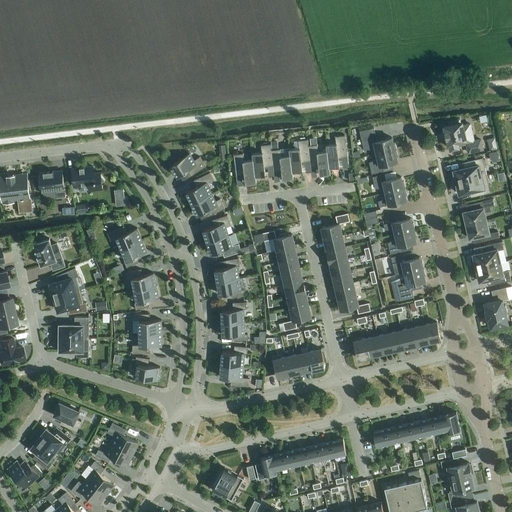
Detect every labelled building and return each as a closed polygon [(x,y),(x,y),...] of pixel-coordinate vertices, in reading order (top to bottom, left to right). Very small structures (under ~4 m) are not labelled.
[(486,114),(479,116),(480,123),(488,121),(486,114)] [(458,147),(457,142),(462,141),(466,143),(468,152),(483,149),(480,139),(474,141),(470,124),(462,126),(462,123),(444,127),(446,132),(445,132),(446,139),(447,138),(448,144),(449,144),(451,149),(458,147)] [(373,149),(374,154),(396,149),(395,142),(393,143),(392,137),(377,141),(374,127),(359,131),(364,150),(373,149)] [(326,145),(327,151),(329,167),(330,167),(339,166),(338,158),(347,157),(345,135),(335,136),(336,144),(326,145)] [(496,144),(495,137),(487,139),(489,146),(496,144)] [(289,149),(290,155),(292,172),(293,171),(302,170),(301,162),(309,161),(310,161),(308,145),(308,139),(298,141),(299,148),(289,149)] [(252,154),(253,160),(255,176),(256,176),(265,175),(264,166),(272,166),(273,165),(271,150),(271,144),(261,145),(262,152),(252,154)] [(311,145),(308,145),(310,161),(309,161),(310,167),(319,166),(320,174),(330,173),(330,167),(329,167),(327,151),(318,152),(317,144),(311,145)] [(227,158),(225,145),(219,146),(221,162),(227,158)] [(280,149),(271,150),(273,165),(272,166),(273,172),(282,170),(283,179),(293,177),(293,171),(292,172),(290,155),(281,156),(280,149)] [(396,149),(374,154),(376,159),(369,162),(372,174),(384,171),(383,165),(397,162),(396,156),(398,156),(396,149)] [(171,165),(178,176),(188,170),(191,176),(206,166),(200,156),(194,160),(189,153),(171,165)] [(253,160),(244,161),(243,153),(234,154),(236,176),(245,175),(246,183),(256,182),(256,176),(255,176),(253,160)] [(452,177),(453,183),(486,175),(482,157),(466,161),(468,167),(453,170),(455,176),(452,177)] [(93,167),(72,169),(74,187),(89,185),(89,190),(102,189),(101,183),(105,181),(100,175),(100,173),(94,174),(93,167)] [(62,170),(38,173),(40,191),(49,190),(49,192),(57,191),(57,197),(65,196),(62,170)] [(186,191),(192,203),(212,193),(207,183),(214,180),(210,172),(194,180),(197,186),(186,191)] [(9,176),(0,177),(0,180),(2,193),(3,200),(4,200),(4,203),(13,202),(13,199),(24,198),(26,212),(33,211),(31,198),(29,198),(27,174),(13,176),(9,177),(9,176)] [(382,188),(383,193),(405,188),(404,181),(402,182),(401,176),(386,180),(385,174),(372,177),(375,188),(382,188)] [(486,175),(453,183),(455,189),(458,188),(459,194),(473,190),(475,196),(491,193),(486,175)] [(405,188),(383,193),(385,198),(378,201),(379,207),(406,201),(405,195),(407,195),(405,188)] [(212,193),(192,203),(197,215),(208,210),(211,215),(225,209),(222,202),(217,204),(212,193)] [(463,211),(466,225),(487,220),(485,212),(491,210),(489,206),(494,205),(493,198),(473,203),(475,209),(463,211)] [(364,213),(365,219),(377,216),(376,210),(364,213)] [(322,227),(324,239),(342,235),(339,223),(350,221),(348,213),(335,216),(337,223),(322,227)] [(203,229),(207,241),(228,235),(226,227),(231,225),(227,215),(212,220),(214,226),(203,229)] [(377,216),(365,219),(367,225),(379,223),(377,216)] [(392,230),(393,234),(415,229),(413,223),(412,223),(410,218),(383,224),(385,230),(392,230)] [(487,220),(466,225),(469,238),(481,235),(482,241),(499,237),(498,231),(490,233),(487,220)] [(117,238),(122,249),(142,240),(137,228),(127,232),(124,226),(107,233),(111,241),(117,238)] [(415,229),(393,234),(394,239),(388,242),(390,254),(403,251),(401,245),(416,242),(415,236),(416,236),(415,229)] [(274,238),(277,250),(295,246),(292,234),(276,237),(275,230),(262,233),(264,241),(274,238)] [(228,235),(207,241),(211,254),(222,250),(224,257),(241,251),(239,244),(232,246),(228,235)] [(324,239),(327,251),(345,247),(342,235),(324,239)] [(36,251),(36,253),(37,253),(38,256),(37,256),(38,258),(39,258),(41,264),(41,265),(42,265),(51,262),(53,269),(53,270),(54,269),(64,266),(65,266),(65,265),(64,265),(57,243),(51,245),(49,239),(50,239),(49,238),(49,239),(35,244),(35,243),(34,244),(36,251)] [(142,240),(122,249),(127,260),(124,261),(127,267),(139,262),(137,256),(147,252),(142,240)] [(473,261),(474,268),(500,262),(498,250),(504,249),(502,241),(483,245),(485,251),(473,254),(474,261),(473,261)] [(277,250),(280,262),(297,258),(295,246),(277,250)] [(327,251),(330,262),(347,258),(345,247),(327,251)] [(401,269),(402,273),(424,268),(422,262),(421,262),(419,257),(405,260),(403,254),(391,257),(394,269),(401,269)] [(215,269),(217,281),(239,277),(237,265),(240,265),(238,258),(225,260),(226,267),(215,269)] [(280,262),(282,273),(300,269),(297,258),(280,262)] [(330,262),(332,274),(350,270),(347,258),(330,262)] [(500,262),(474,268),(476,275),(478,274),(479,281),(491,278),(492,284),(511,280),(508,269),(502,271),(500,262)] [(53,292),(54,297),(79,290),(76,277),(79,276),(75,267),(60,274),(61,280),(51,283),(51,285),(49,285),(51,292),(53,292)] [(424,268),(402,273),(403,278),(397,281),(399,293),(412,290),(410,284),(425,281),(424,276),(425,275),(424,268)] [(133,282),(134,290),(156,285),(154,273),(142,275),(141,269),(126,272),(128,283),(133,282)] [(282,273),(285,285),(303,281),(300,269),(282,273)] [(332,274),(335,286),(353,282),(350,270),(332,274)] [(239,277),(217,281),(220,294),(231,292),(232,298),(245,296),(244,289),(241,290),(239,277)] [(285,285),(288,297),(305,293),(303,281),(285,285)] [(335,286),(338,298),(356,294),(353,282),(335,286)] [(156,285),(134,290),(137,302),(134,303),(136,310),(149,307),(148,300),(159,298),(156,285)] [(485,303),(487,310),(486,310),(488,318),(489,318),(491,327),(507,323),(502,300),(508,298),(506,287),(492,291),(494,301),(485,303)] [(79,290),(54,297),(56,302),(53,302),(55,309),(58,309),(58,310),(68,308),(69,314),(88,311),(86,302),(83,303),(79,290)] [(288,297),(290,309),(308,305),(305,293),(288,297)] [(356,294),(338,298),(341,310),(356,306),(358,313),(370,311),(369,303),(358,305),(356,294)] [(0,313),(14,310),(11,297),(1,299),(0,298),(0,313)] [(107,309),(106,301),(95,302),(96,311),(107,309)] [(221,310),(222,322),(244,321),(244,309),(246,309),(246,302),(233,302),(233,309),(221,310)] [(308,305),(290,309),(293,320),(283,323),(285,330),(297,328),(295,320),(311,317),(308,305)] [(14,310),(0,313),(0,334),(7,333),(5,325),(17,323),(14,310)] [(162,333),(162,320),(150,320),(150,314),(132,314),(132,320),(133,333),(139,333),(162,333)] [(60,325),(60,338),(89,338),(89,317),(75,317),(74,325),(60,325)] [(244,321),(222,322),(222,335),(234,335),(234,341),(248,340),(248,334),(245,334),(244,321)] [(437,322),(425,325),(429,342),(441,339),(437,322)] [(425,325),(413,327),(417,345),(429,342),(425,325)] [(413,327),(401,330),(405,348),(417,345),(413,327)] [(401,330),(389,333),(394,350),(405,348),(401,330)] [(162,333),(139,333),(140,345),(132,345),(133,353),(151,353),(150,346),(162,346),(162,333)] [(389,333),(378,335),(382,353),(394,350),(389,333)] [(378,335),(366,338),(370,356),(382,353),(378,335)] [(0,351),(0,359),(1,365),(9,363),(18,361),(25,359),(22,347),(15,348),(13,338),(0,340),(0,341),(2,351),(0,351)] [(89,338),(60,338),(60,343),(58,343),(58,349),(60,349),(60,351),(76,351),(76,357),(89,357),(89,338)] [(370,356),(366,338),(354,341),(358,359),(370,356)] [(222,351),(221,364),(243,366),(244,353),(247,353),(248,347),(234,346),(234,352),(222,351)] [(321,348),(309,351),(313,369),(325,366),(321,348)] [(309,351),(297,354),(301,372),(313,369),(309,351)] [(297,354),(286,357),(290,374),(301,372),(297,354)] [(160,367),(148,365),(149,359),(136,357),(135,363),(138,364),(136,377),(158,380),(160,367)] [(290,374),(286,357),(274,359),(278,377),(290,374)] [(243,366),(221,364),(220,377),(231,378),(231,385),(249,386),(249,378),(242,377),(243,366)] [(262,389),(263,379),(256,378),(254,388),(262,389)] [(63,426),(77,432),(81,421),(76,419),(79,411),(60,402),(54,415),(66,420),(63,426)] [(443,415),(444,415),(448,430),(447,430),(448,436),(461,433),(456,412),(443,415)] [(444,415),(432,418),(436,433),(447,430),(448,430),(444,415)] [(432,418),(421,420),(424,436),(436,433),(432,418)] [(421,420),(409,423),(413,438),(424,436),(421,420)] [(114,436),(111,442),(133,454),(139,443),(123,434),(126,429),(113,422),(107,432),(114,436)] [(409,423),(397,426),(401,441),(413,438),(409,423)] [(397,426),(386,429),(389,444),(401,441),(397,426)] [(42,434),(39,438),(57,452),(57,453),(58,454),(70,438),(60,430),(56,435),(47,429),(47,428),(46,428),(46,429),(45,430),(44,428),(40,433),(42,434)] [(389,444),(386,429),(373,431),(377,447),(389,444)] [(57,452),(39,438),(36,442),(34,440),(30,445),(32,447),(31,447),(31,448),(31,449),(32,449),(40,455),(36,461),(47,469),(52,463),(50,462),(57,453),(57,452)] [(343,439),(331,441),(334,456),(347,454),(343,439)] [(331,441),(319,444),(323,459),(334,456),(331,441)] [(133,454),(111,442),(105,453),(98,449),(95,455),(109,462),(111,457),(127,465),(133,454)] [(319,444),(308,447),(311,462),(323,459),(319,444)] [(308,447),(296,449),(299,465),(311,462),(308,447)] [(296,449),(284,452),(288,467),(299,465),(296,449)] [(452,452),(453,458),(467,455),(465,449),(452,452)] [(284,452),(273,455),(272,455),(276,470),(288,467),(284,452)] [(272,455),(273,455),(273,454),(260,457),(261,463),(255,464),(259,479),(278,475),(276,470),(272,455)] [(447,473),(448,479),(448,480),(471,475),(472,475),(471,473),(473,473),(471,464),(469,464),(469,462),(455,466),(453,458),(441,461),(444,474),(447,473)] [(17,461),(8,468),(16,476),(13,478),(19,487),(27,483),(28,484),(29,485),(39,476),(39,475),(43,473),(35,464),(31,467),(29,464),(24,468),(17,461)] [(94,469),(87,479),(106,494),(114,484),(101,473),(104,469),(94,461),(90,466),(94,469)] [(246,466),(249,479),(256,478),(253,465),(246,466)] [(221,471),(217,478),(238,489),(244,478),(224,468),(222,471),(221,471)] [(420,476),(419,470),(409,473),(410,479),(420,476)] [(448,493),(450,500),(462,497),(460,490),(474,487),(471,475),(448,480),(448,479),(447,480),(450,492),(448,493)] [(238,489),(217,478),(213,485),(215,486),(212,490),(232,500),(238,489)] [(64,479),(60,483),(65,487),(69,483),(64,479)] [(106,494),(87,479),(82,484),(78,481),(71,490),(81,498),(85,493),(98,504),(106,494)] [(384,487),(390,511),(415,511),(415,510),(428,507),(421,479),(384,487)] [(63,504),(56,510),(58,511),(74,511),(71,507),(76,504),(66,492),(58,498),(63,504)] [(455,511),(479,511),(477,502),(464,505),(462,497),(450,500),(451,508),(454,507),(455,511)] [(249,510),(252,511),(255,511),(260,503),(255,500),(249,510)] [(383,511),(381,502),(369,505),(370,511),(383,511)]
